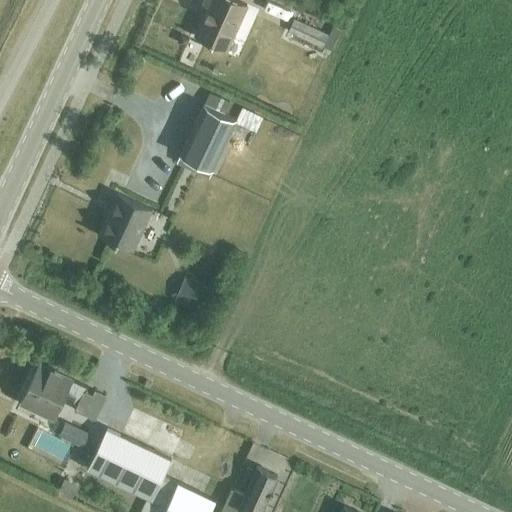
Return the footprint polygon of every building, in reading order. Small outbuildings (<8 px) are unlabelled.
[(195,36),(226,50),(247,5),(236,0),(205,0),(203,4),(208,7),(195,36)] [(288,31),(322,46),(330,50),(335,38),(294,19),(288,31)] [(275,89),(280,76),(256,67),(251,79),(275,89)] [(204,103),(211,107),(224,113),(229,102),(209,92),(204,103)] [(213,169),(237,118),(224,113),(211,107),(204,103),(180,154),(213,169)] [(246,103),(239,119),(261,127),(267,111),(246,103)] [(145,224),(152,209),(121,194),(110,217),(107,216),(98,235),(129,249),(142,222),(145,224)] [(185,271),(179,296),(203,302),(209,277),(185,271)] [(74,410),(95,419),(106,395),(94,390),(92,395),(84,391),(87,386),(39,363),(21,401),(54,417),(66,391),(76,396),(73,401),(78,403),(74,410)] [(160,449),(166,452),(171,454),(172,455),(191,415),(140,391),(121,431),(160,449)] [(88,430),(65,418),(58,433),(81,444),(88,430)] [(106,424),(88,464),(147,492),(152,494),(171,454),(166,452),(160,449),(121,431),(106,424)] [(65,457),(71,441),(38,428),(32,444),(65,457)] [(220,511),(260,511),(278,475),(258,466),(245,494),(231,488),(220,511)] [(163,474),(153,495),(152,494),(147,492),(137,511),(207,511),(214,498),(163,474)]
